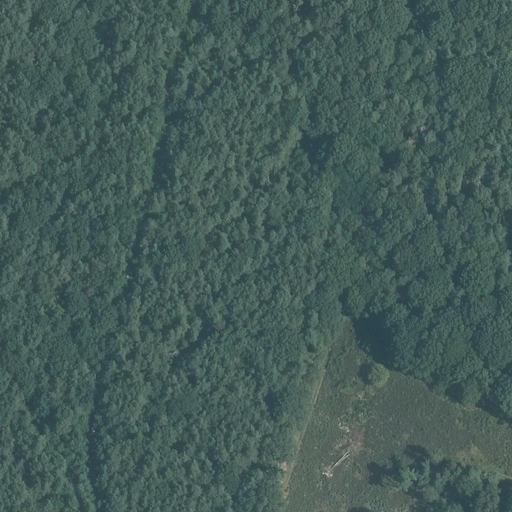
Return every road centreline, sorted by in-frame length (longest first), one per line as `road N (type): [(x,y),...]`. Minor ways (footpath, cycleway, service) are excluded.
road 1 (track): [(239,511),(336,187),(364,109),(419,0)]
road 2 (track): [(100,511),(96,431),(192,0)]
road 3 (track): [(335,302),(324,364),(272,511)]
